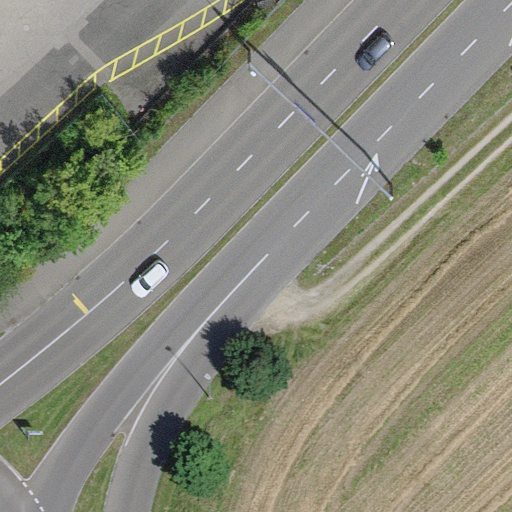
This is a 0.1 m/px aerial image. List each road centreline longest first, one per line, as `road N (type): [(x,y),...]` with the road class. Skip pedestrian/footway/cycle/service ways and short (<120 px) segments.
road 1 (secondary): [(44,511),(105,413),(169,334),(494,0)]
road 2 (unclassified): [(128,511),(164,419),(197,365),(263,285),(410,136),(497,0)]
road 3 (secondary): [(403,0),(211,198),(0,385)]
road 4 (track): [(263,285),(307,301),(326,298),(511,130)]
